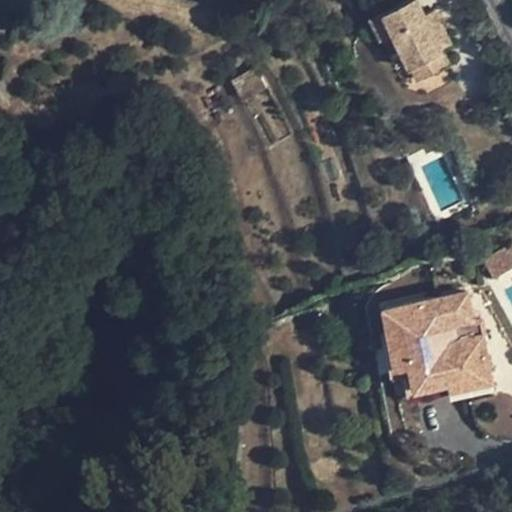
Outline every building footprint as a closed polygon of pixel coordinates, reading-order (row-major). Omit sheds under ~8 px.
[(426,0),(409,0),(379,16),(388,35),(401,28),(419,63),(420,63),(427,76),(457,61),(451,47),(460,43),(442,7),(433,11),(426,0)] [(476,220),(449,231),(452,242),(480,230),(476,220)] [(511,241),(484,257),(493,274),(511,263),(511,241)] [(504,379),(494,327),(463,333),(460,323),(484,318),(478,287),(399,304),(406,333),(420,331),(432,385),(463,380),(464,388),(504,379)] [(455,390),(464,388),(463,380),(432,385),(420,331),(406,333),(400,335),(406,365),(409,375),(420,372),(425,395),(455,390)]
